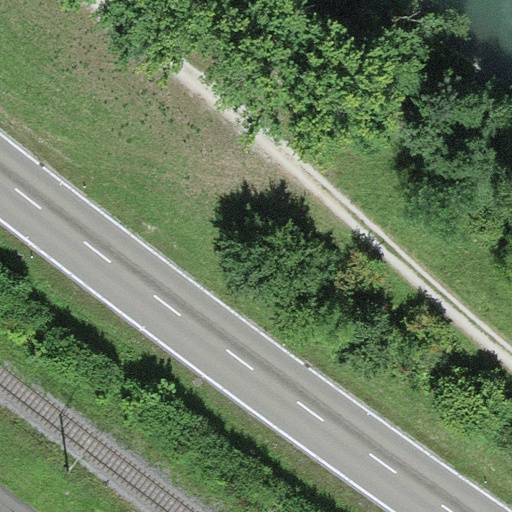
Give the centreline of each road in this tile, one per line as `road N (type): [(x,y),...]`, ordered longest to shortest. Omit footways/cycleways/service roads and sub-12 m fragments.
road 1 (primary): [(0,178),(197,335),(457,511)]
road 2 (track): [(511,359),(76,0)]
